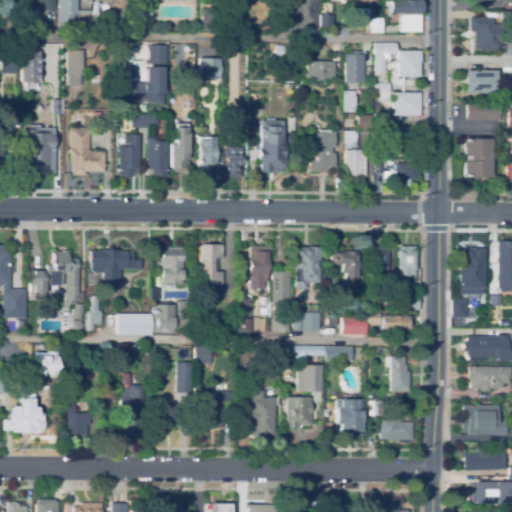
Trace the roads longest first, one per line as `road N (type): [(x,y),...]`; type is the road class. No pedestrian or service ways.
road 1 (residential): [(0,210),(511,213)]
road 2 (residential): [(431,511),(434,0)]
road 3 (residential): [(0,468),(432,469)]
